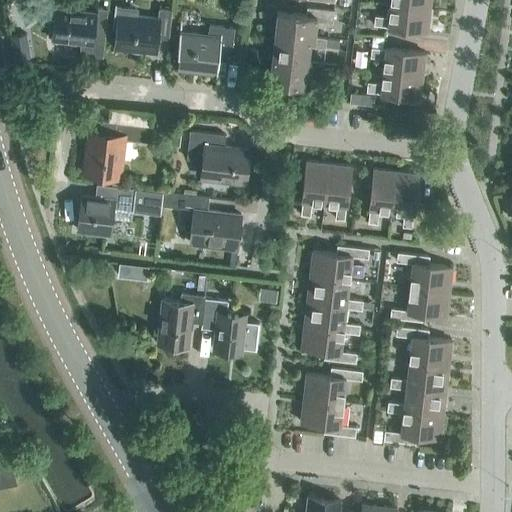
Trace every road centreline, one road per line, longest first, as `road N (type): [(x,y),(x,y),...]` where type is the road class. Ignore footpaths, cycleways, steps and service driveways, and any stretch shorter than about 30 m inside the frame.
road 1 (tertiary): [(152,508),(34,280),(0,181)]
road 2 (residential): [(493,389),(489,246),(452,150)]
road 3 (residential): [(494,488),(279,462)]
road 4 (residential): [(69,88),(243,108),(274,132)]
road 5 (residential): [(279,462),(254,459),(258,403),(141,389)]
road 6 (residential): [(274,132),(452,150)]
road 7 (residential): [(452,150),(476,0)]
